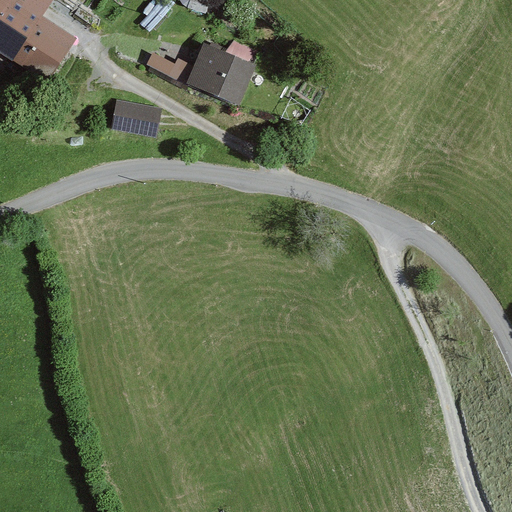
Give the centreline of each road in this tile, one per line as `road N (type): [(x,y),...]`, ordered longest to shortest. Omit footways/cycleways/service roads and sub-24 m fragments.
road 1 (unclassified): [(388,219),(309,192),(165,171),(120,173),(0,220)]
road 2 (unclassified): [(482,511),(442,381),(397,278),(388,219)]
road 3 (unclassified): [(511,346),(457,265),(388,219)]
